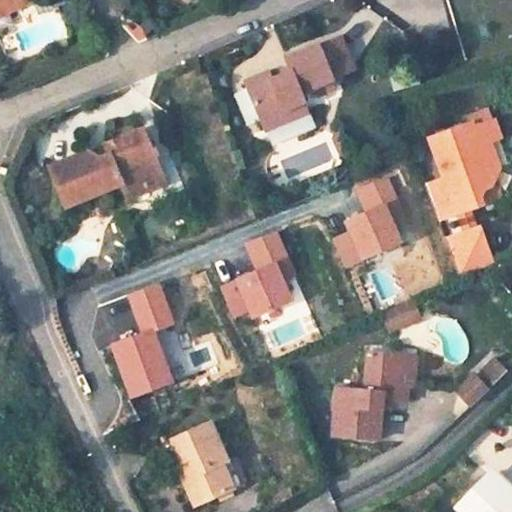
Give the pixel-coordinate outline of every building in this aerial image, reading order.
[(0,16),(29,4),(27,0),(26,0),(12,6),(9,0),(8,0),(0,3),(0,16)] [(296,72),(276,81),(273,74),(252,83),(268,119),(289,110),(287,106),(307,97),(304,91),(316,86),(320,97),(339,89),(334,78),(337,76),(321,39),(292,52),(288,53),(296,72)] [(307,97),(287,106),(289,110),(268,119),(271,125),(312,107),(307,97)] [(69,200),(123,177),(128,190),(151,181),(147,171),(164,164),(146,119),(109,135),(88,144),(52,159),(69,200)] [(423,185),(436,221),(456,213),(454,206),(463,203),(466,210),(480,205),(477,198),(481,189),(488,186),(496,169),(486,142),(497,138),(491,120),(471,128),(469,123),(427,138),(441,179),(423,185)] [(351,141),(341,145),(346,158),(356,154),(351,141)] [(356,154),(346,158),(350,166),(359,162),(356,154)] [(481,189),(477,198),(480,205),(498,198),(488,186),(481,189)] [(456,213),(463,232),(472,229),(466,210),(463,203),(454,206),(456,213)] [(442,239),(457,279),(490,264),(477,227),(472,229),(463,232),(442,239)] [(407,301),(380,314),(386,327),(399,321),(400,323),(414,317),(407,301)] [(365,371),(363,387),(338,385),(335,434),(379,437),(381,407),(382,397),(390,397),(405,399),(407,381),(395,380),(396,366),(397,353),(366,351),(365,371)] [(491,359),(477,373),(491,387),(505,373),(491,359)] [(396,366),(395,380),(407,381),(408,367),(396,366)] [(470,375),(451,394),(467,411),(486,392),(470,375)] [(381,407),(390,408),(390,397),(382,397),(381,407)] [(178,472),(194,505),(246,482),(235,457),(228,459),(211,422),(170,439),(184,469),(178,472)] [(511,511),(511,489),(493,471),(458,507),(463,511),(511,511)]
